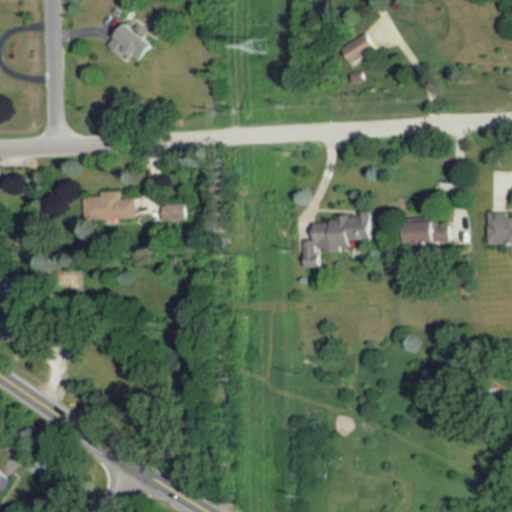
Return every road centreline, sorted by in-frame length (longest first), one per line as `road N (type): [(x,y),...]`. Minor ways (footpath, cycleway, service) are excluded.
road 1 (residential): [(511,118),(127,138)]
road 2 (tertiary): [(217,511),(0,368)]
road 3 (residential): [(65,142),(55,0)]
road 4 (residential): [(127,138),(0,145)]
